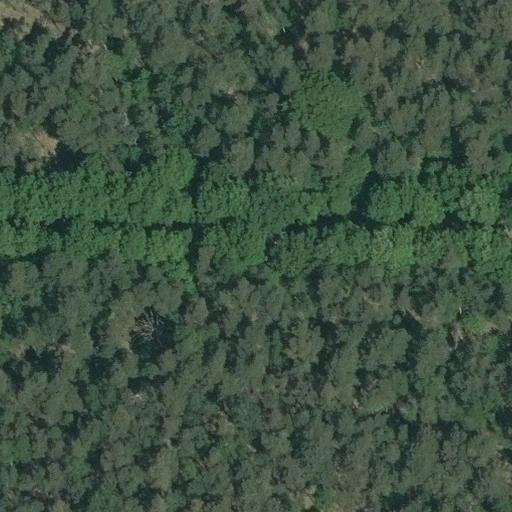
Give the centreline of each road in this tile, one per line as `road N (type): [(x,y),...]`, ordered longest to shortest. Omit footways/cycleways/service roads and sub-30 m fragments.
road 1 (tertiary): [(0,231),(511,240)]
road 2 (track): [(0,192),(108,190),(183,169)]
road 3 (track): [(118,0),(176,126),(183,169)]
